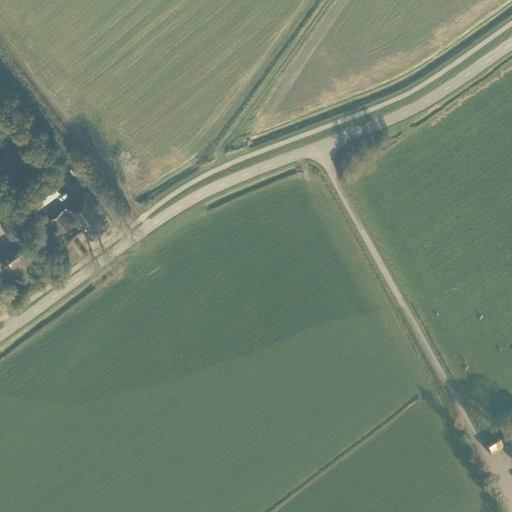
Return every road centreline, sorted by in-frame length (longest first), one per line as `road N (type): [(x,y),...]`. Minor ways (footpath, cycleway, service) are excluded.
road 1 (unclassified): [(507,489),(482,456),(320,147)]
road 2 (secondary): [(0,334),(202,192),(320,147)]
road 3 (secondary): [(320,147),(408,109),(511,41)]
road 4 (track): [(319,0),(216,156),(227,181)]
